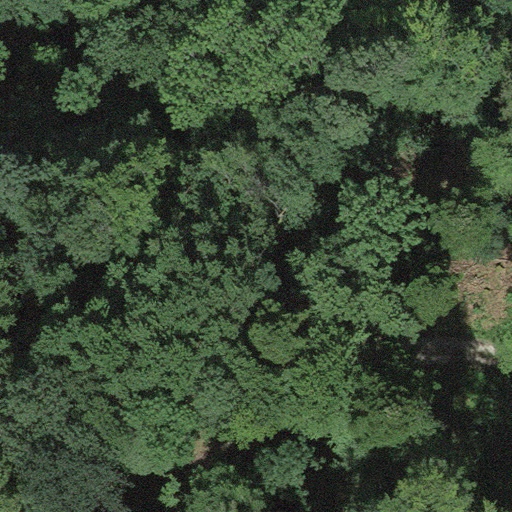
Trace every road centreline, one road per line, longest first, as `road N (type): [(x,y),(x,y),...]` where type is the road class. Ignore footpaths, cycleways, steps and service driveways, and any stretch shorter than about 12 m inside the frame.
road 1 (track): [(511,343),(503,337),(346,357),(132,511)]
road 2 (track): [(511,194),(479,200),(402,241),(367,278),(346,357)]
